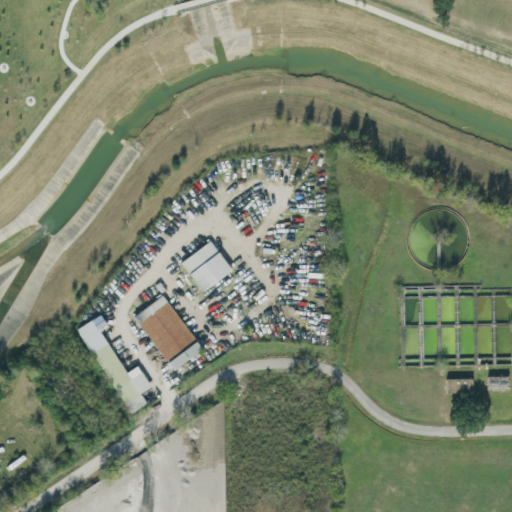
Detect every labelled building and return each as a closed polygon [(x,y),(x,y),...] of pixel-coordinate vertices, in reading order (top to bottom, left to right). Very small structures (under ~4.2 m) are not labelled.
[(230,268),(208,240),(179,261),(201,290),(230,268)] [(132,314),(169,368),(199,348),(162,293),(132,314)] [(76,326),(127,412),(144,402),(138,392),(149,386),(140,370),(127,377),(99,328),(105,324),(99,313),(76,326)] [(485,389),(506,389),(506,375),(485,375),(485,389)] [(444,377),(444,392),(471,391),(471,377),(444,377)]
